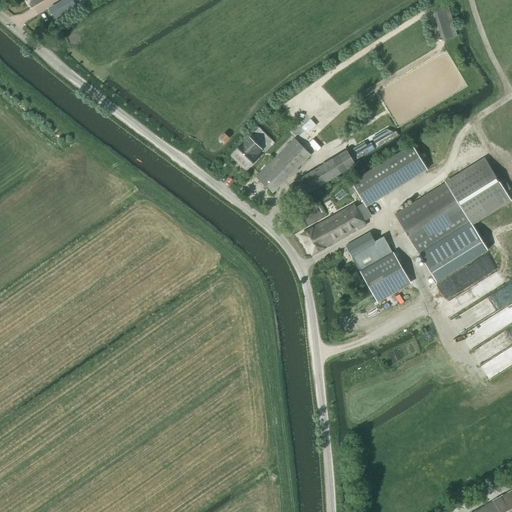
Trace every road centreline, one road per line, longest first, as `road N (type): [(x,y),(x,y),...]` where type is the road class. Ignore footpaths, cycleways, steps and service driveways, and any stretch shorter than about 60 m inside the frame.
road 1 (unclassified): [(332,511),(310,295),(289,245),(0,17)]
road 2 (track): [(383,209),(445,172),(460,135),(511,94)]
